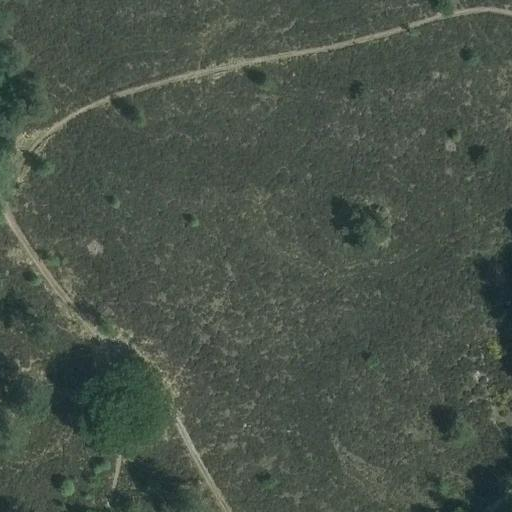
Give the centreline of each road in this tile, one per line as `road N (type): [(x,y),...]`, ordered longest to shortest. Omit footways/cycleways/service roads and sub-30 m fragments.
road 1 (track): [(3,209),(40,136),(101,100),(448,12),(511,14)]
road 2 (track): [(3,209),(140,384)]
road 3 (track): [(140,384),(229,511)]
road 4 (track): [(140,384),(105,511)]
